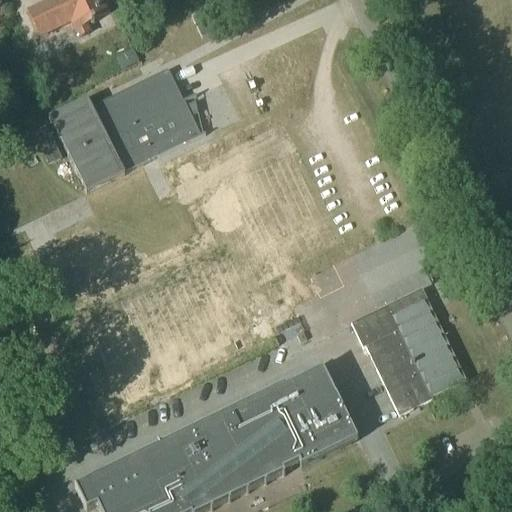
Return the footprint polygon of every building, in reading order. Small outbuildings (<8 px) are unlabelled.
[(90,37),(86,29),(107,19),(98,0),(59,0),(28,14),(40,39),(71,25),(75,34),(73,35),(77,43),(90,37)] [(200,15),(191,20),(201,42),(211,37),(200,15)] [(91,112),(87,103),(61,116),(49,122),(85,198),(124,179),(123,177),(157,161),(199,140),(194,131),(167,74),(91,112)] [(165,175),(154,179),(163,200),(173,196),(165,175)] [(262,274),(302,253),(293,237),(254,258),(262,274)] [(68,291),(81,284),(75,273),(62,280),(68,291)] [(421,294),(351,328),(362,353),(365,352),(399,420),(432,404),(431,402),(466,385),(421,294)] [(286,390),(285,389),(75,492),(84,511),(95,511),(97,511),(208,511),(209,511),(211,511),(227,503),(229,507),(231,506),(229,502),(245,494),(247,498),(249,497),(247,493),(263,485),(265,489),(267,488),(265,484),(281,476),(283,480),(285,479),(283,475),(299,468),(301,472),(357,444),(336,400),(335,400),(323,374),(322,374),(321,371),(320,372),(320,374),(304,382),(303,380),(302,381),(302,382),(286,390)] [(76,482),(94,474),(87,458),(68,467),(76,482)]
